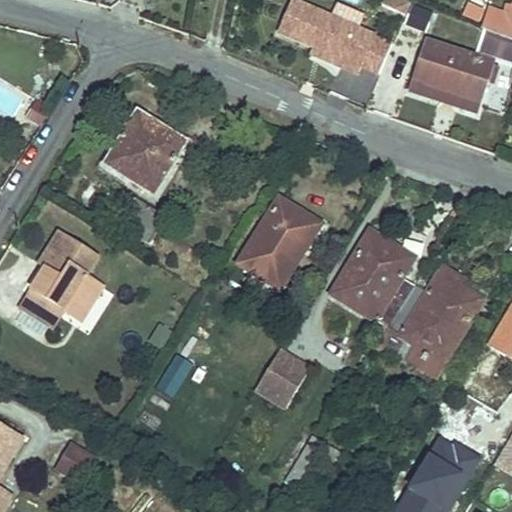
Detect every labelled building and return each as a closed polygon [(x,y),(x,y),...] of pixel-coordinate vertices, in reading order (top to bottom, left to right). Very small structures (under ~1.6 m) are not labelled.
[(382,0),(378,13),(404,23),(410,5),(396,0),(382,0)] [(496,8),(494,14),(511,19),(511,2),(511,3),(508,12),(496,8)] [(464,5),(460,20),(479,24),(483,9),(464,5)] [(438,15),(420,8),(413,26),(431,33),(438,15)] [(378,46),(294,10),(280,44),(316,59),(347,72),(345,77),(362,85),(378,46)] [(511,19),(494,14),(489,30),(491,31),(511,38),(511,19)] [(485,53),(511,62),(511,38),(491,31),(485,53)] [(435,43),(419,89),(486,113),(496,87),(501,71),(503,66),(435,43)] [(347,72),(316,59),(314,64),(345,77),(347,72)] [(507,73),(501,71),(496,87),(502,88),(507,73)] [(486,113),(419,89),(416,99),(482,122),(486,113)] [(169,140),(139,122),(106,174),(153,205),(155,206),(184,158),(165,146),(169,140)] [(188,151),(169,140),(165,146),(184,158),(188,151)] [(282,191),(241,257),(283,283),(324,217),(282,191)] [(120,235),(148,253),(166,226),(148,215),(137,208),(120,235)] [(381,330),(389,334),(415,293),(406,288),(413,277),(391,264),(397,254),(369,237),(330,303),(376,333),(381,330)] [(35,273),(45,279),(69,247),(58,241),(35,273)] [(86,284),(98,266),(69,247),(45,279),(17,318),(49,338),(61,321),(68,311),(84,322),(95,307),(102,296),(86,284)] [(391,264),(413,277),(418,268),(397,254),(391,264)] [(389,334),(375,356),(394,367),(397,365),(406,350),(427,364),(417,377),(438,390),(486,311),(469,300),(473,292),(445,275),(428,301),(415,293),(389,334)] [(68,311),(61,321),(77,332),(84,322),(68,311)] [(511,316),(487,357),(511,372),(511,316)] [(406,350),(397,365),(417,377),(427,364),(406,350)] [(251,395),(283,414),(310,370),(279,351),(251,395)] [(171,402),(193,368),(176,357),(154,391),(171,402)] [(489,427),(511,441),(511,439),(511,409),(501,407),(489,427)] [(0,510),(12,490),(0,482),(0,473),(23,437),(0,422),(0,510)] [(63,434),(46,461),(73,478),(90,451),(63,434)] [(329,454),(314,476),(328,484),(343,462),(329,454)]
